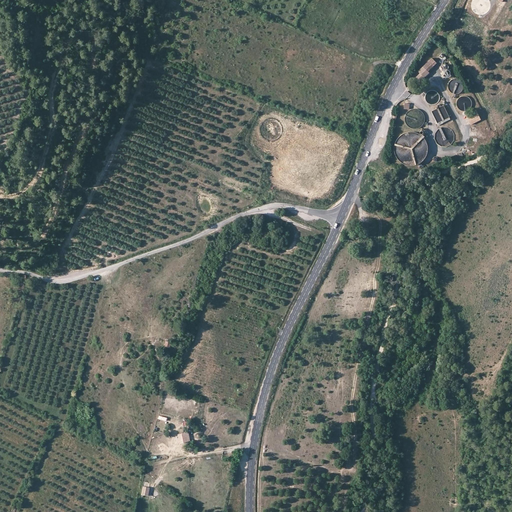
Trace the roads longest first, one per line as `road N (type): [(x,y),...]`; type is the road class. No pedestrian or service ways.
road 1 (unclassified): [(0,270),(65,281),(275,204),(339,219)]
road 2 (tertiary): [(339,219),(263,395),(249,511)]
road 3 (tertiary): [(445,0),(396,79),(339,219)]
